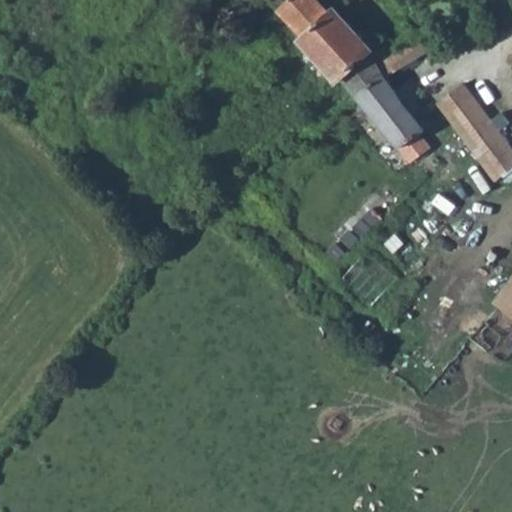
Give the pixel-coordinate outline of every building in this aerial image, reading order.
[(356,96),(385,78),(374,59),(369,52),(371,51),(334,9),(330,13),(317,0),(268,0),(268,2),(276,9),(303,38),(299,41),(337,82),(342,78),(356,96)] [(385,37),(391,48),(414,35),(407,24),(385,37)] [(426,28),(414,35),(391,48),(374,59),(385,78),(438,46),(426,28)] [(385,78),(356,96),(411,162),(431,148),(419,135),(425,130),(401,102),(385,78)] [(436,103),(497,182),(511,170),(511,149),(463,83),(436,103)] [(178,210),(184,218),(190,213),(183,206),(178,210)] [(372,247),(343,275),(372,304),(401,277),(372,247)] [(511,278),(494,302),(511,315),(511,278)]
